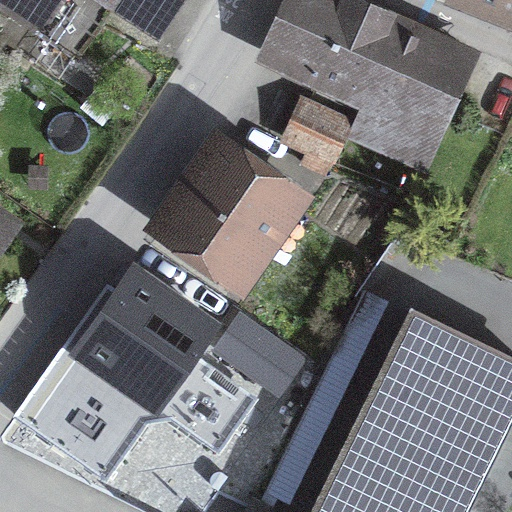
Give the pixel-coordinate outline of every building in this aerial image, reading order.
[(0,0),(0,6),(79,59),(103,26),(116,0),(0,0)] [(137,0),(157,13),(165,0),(137,0)] [(430,123),(460,59),(329,0),(298,0),(275,52),(314,70),(305,88),(378,121),(386,103),(430,123)] [(511,0),(462,0),(460,6),(511,26),(511,0)] [(288,142),(332,162),(350,122),(306,102),(288,142)] [(219,147),(165,225),(239,277),(293,198),(219,147)] [(156,404),(218,447),(247,406),(185,362),(211,326),(134,271),(116,296),(106,289),(95,304),(106,311),(94,329),(79,349),(156,404)] [(459,511),(511,404),(511,358),(414,311),(316,511),(459,511)] [(276,390),(299,357),(242,317),(219,351),(276,390)] [(105,476),(156,404),(79,349),(94,329),(88,325),(22,417),(105,476)] [(270,511),(272,508),(252,498),(245,511),(270,511)]
